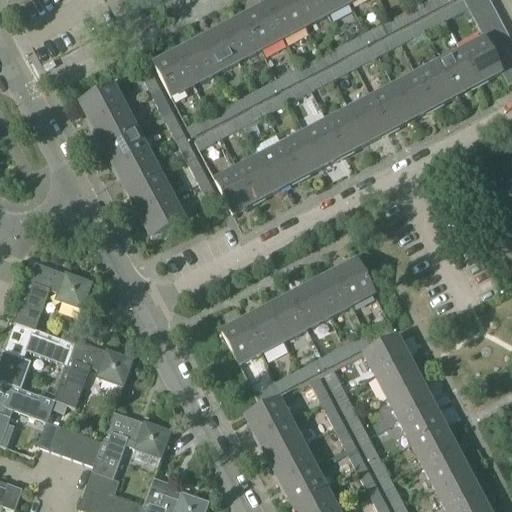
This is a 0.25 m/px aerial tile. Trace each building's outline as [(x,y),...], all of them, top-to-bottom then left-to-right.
[(305,31),(287,0),(285,0),(265,11),(282,43),(305,31)] [(327,20),(316,0),(287,0),(305,31),(327,20)] [(349,8),(345,0),(316,0),(327,20),(349,8)] [(437,0),(432,3),(437,13),(450,6),(460,0),(437,0)] [(485,0),(470,0),(462,5),(468,15),(488,5),(485,0)] [(437,13),(432,3),(410,15),(415,25),(437,13)] [(470,21),(468,15),(462,5),(439,17),(444,27),(463,17),(466,23),(470,21)] [(473,26),(494,15),(488,5),(468,15),(470,21),(473,26)] [(282,43),(265,11),(242,23),(260,55),(282,43)] [(415,25),(410,15),(387,26),(393,37),(415,25)] [(494,15),(473,26),(479,37),(499,26),(494,15)] [(425,44),(422,38),(426,36),(431,44),(440,39),(436,31),(444,27),(439,17),(417,29),(425,44)] [(260,55),(242,23),(220,34),(237,67),(260,55)] [(393,37),(387,26),(365,38),(370,48),(393,37)] [(479,37),(482,44),(484,47),(505,36),(499,26),(479,37)] [(425,44),(417,29),(394,41),(399,50),(414,42),(417,48),(425,44)] [(237,67),(220,34),(198,46),(215,79),(237,67)] [(490,58),(511,47),(505,36),(484,47),(490,58)] [(370,48),(365,38),(342,50),(348,60),(370,48)] [(399,50),(394,41),(372,53),(377,62),(399,50)] [(499,77),(495,69),(490,58),(484,47),(482,44),(461,55),(478,88),(499,77)] [(215,79),(198,46),(175,58),(192,91),(215,79)] [(495,69),(511,59),(511,49),(511,47),(490,58),(495,69)] [(348,60),(342,50),(320,62),(325,72),(348,60)] [(377,62),(372,53),(350,65),(355,74),(377,62)] [(478,88),(461,55),(438,67),(456,100),(478,88)] [(192,91),(175,58),(153,70),(170,102),(192,91)] [(511,59),(495,69),(499,77),(501,80),(511,73),(511,59)] [(325,72),(320,62),(298,74),(303,84),(325,72)] [(350,65),(328,76),(332,86),(355,74),(350,65)] [(456,100),(438,67),(416,79),(433,112),(456,100)] [(151,100),(161,95),(149,72),(139,77),(151,100)] [(511,73),(501,80),(507,90),(511,87),(511,73)] [(303,84),(298,74),(275,85),(281,95),(303,84)] [(332,86),(328,76),(305,88),(310,97),(332,86)] [(433,112),(416,79),(393,91),(411,124),(433,112)] [(281,95),(275,85),(253,97),(258,107),(281,95)] [(310,97),(305,88),(283,100),(288,109),(310,97)] [(91,131),(125,113),(113,91),(79,108),(91,131)] [(411,124),(393,91),(371,103),(389,136),(411,124)] [(163,122),(173,117),(161,95),(151,100),(163,122)] [(258,107),(253,97),(230,109),(236,119),(258,107)] [(288,109),(283,100),(261,112),(266,121),(288,109)] [(389,136),(371,103),(349,115),(366,147),(389,136)] [(236,119),(230,109),(209,121),(214,131),(236,119)] [(266,121),(261,112),(238,123),(243,133),(266,121)] [(103,153),(137,136),(125,113),(91,131),(103,153)] [(366,147),(349,115),(326,126),(344,159),(366,147)] [(175,144),(184,139),(173,117),(163,122),(175,144)] [(186,133),(191,143),(214,131),(209,121),(186,133)] [(243,133),(238,123),(216,135),(221,144),(243,133)] [(344,159),(326,126),(304,138),(321,171),(344,159)] [(194,147),(199,156),(221,144),(216,135),(194,147)] [(115,176),(148,158),(137,136),(103,153),(115,176)] [(321,171),(304,138),(281,150),(299,183),(321,171)] [(187,167),(196,162),(184,139),(175,144),(187,167)] [(299,183),(281,150),(259,162),(277,195),(299,183)] [(127,198),(160,180),(148,158),(115,176),(127,198)] [(198,189),(208,184),(196,162),(187,167),(198,189)] [(277,195),(259,162),(237,174),(254,207),(277,195)] [(254,207),(237,174),(213,186),(231,219),(254,207)] [(139,220),(172,203),(160,180),(127,198),(139,220)] [(211,212),(220,207),(208,184),(198,189),(211,212)] [(150,243),(184,225),(172,203),(139,220),(150,243)] [(373,299),(356,265),(333,277),(351,311),(373,299)] [(13,329),(18,331),(34,337),(35,336),(49,297),(58,300),(62,309),(82,316),(92,288),(64,278),(63,282),(34,272),(13,329)] [(351,311),(333,277),(310,289),(328,323),(351,311)] [(328,323),(310,289),(288,301),(305,334),(328,323)] [(305,334),(288,301),(265,313),(283,346),(305,334)] [(283,346),(265,313),(243,324),(260,358),(283,346)] [(220,336),(238,370),(260,358),(243,324),(220,336)] [(390,327),(370,338),(367,339),(372,349),(395,337),(390,327)] [(2,358),(0,364),(0,388),(19,395),(20,394),(27,375),(23,365),(26,358),(65,372),(67,373),(74,350),(35,336),(34,337),(18,331),(7,360),(2,358)] [(372,349),(367,339),(344,351),(349,361),(372,349)] [(375,382),(408,365),(396,342),(363,359),(375,382)] [(52,407),(54,408),(55,408),(52,415),(64,419),(66,413),(75,416),(90,374),(97,377),(102,387),(123,394),(133,366),(104,356),(103,360),(75,349),(74,350),(67,373),(65,372),(53,406),(52,407)] [(349,361),(344,351),(322,363),(327,373),(349,361)] [(322,363),(315,366),(299,375),(304,385),(327,373),(322,363)] [(387,405),(420,387),(408,365),(375,382),(387,405)] [(304,385),(299,375),(277,387),(282,397),(304,385)] [(333,376),(324,380),(336,403),(345,398),(333,376)] [(332,406),(320,383),(310,388),(322,411),(332,406)] [(277,387),(254,399),(259,409),(282,397),(277,387)] [(398,427),(431,410),(420,387),(387,405),(398,427)] [(20,394),(19,395),(0,388),(0,449),(7,431),(2,420),(5,414),(45,428),(46,428),(54,408),(52,407),(53,406),(20,394)] [(348,425),(357,420),(345,398),(336,403),(348,425)] [(256,445),(289,427),(277,405),(244,422),(256,445)] [(332,406),(322,411),(333,433),(343,428),(332,406)] [(410,450),(443,432),(431,410),(398,427),(410,450)] [(369,442),(357,420),(348,425),(359,447),(369,442)] [(113,485),(125,451),(160,464),(170,438),(142,429),(141,433),(112,422),(102,449),(93,474),(91,477),(113,485)] [(268,467),(301,450),(289,427),(256,445),(268,467)] [(48,458),(57,432),(46,428),(45,428),(36,454),(37,454),(48,458)] [(345,455),(355,450),(343,428),(333,433),(345,455)] [(57,432),(48,458),(59,462),(68,436),(57,432)] [(422,472),(455,455),(443,432),(410,450),(422,472)] [(68,436),(59,462),(71,466),(80,441),(68,436)] [(82,470),(91,444),(80,441),(71,466),(82,470)] [(371,470),(381,465),(369,442),(359,447),(371,470)] [(82,470),(93,474),(102,449),(91,444),(82,470)] [(301,450),(268,467),(279,490),(313,472),(301,450)] [(345,455),(351,466),(357,477),(367,472),(355,450),(345,455)] [(455,455),(422,472),(434,494),(467,477),(455,455)] [(371,470),(379,485),(383,492),(393,487),(381,465),(371,470)] [(291,511),(324,495),(313,472),(279,490),(291,511)] [(367,472),(357,477),(369,500),(378,495),(375,489),(367,472)] [(114,502),(119,487),(113,485),(91,477),(86,492),(98,496),(109,500),(114,502)] [(455,511),(479,500),(467,477),(434,494),(443,511),(455,511)] [(0,511),(2,511),(15,511),(22,495),(0,487),(0,511)] [(399,511),(404,509),(393,487),(383,492),(393,511),(399,511)] [(206,511),(208,508),(150,489),(142,511),(206,511)] [(92,511),(98,496),(86,492),(78,511),(92,511)] [(333,511),(324,495),(291,511),(333,511)] [(375,511),(387,511),(378,495),(369,500),(375,511)] [(98,496),(92,511),(104,511),(109,500),(98,496)] [(114,502),(109,500),(104,511),(117,511),(120,504),(114,502)] [(485,511),(479,500),(455,511),(485,511)]
